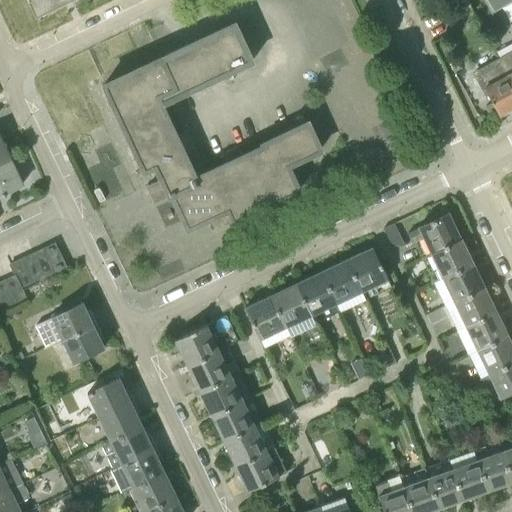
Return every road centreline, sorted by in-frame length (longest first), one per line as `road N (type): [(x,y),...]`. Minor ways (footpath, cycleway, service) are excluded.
road 1 (residential): [(469,169),(128,332)]
road 2 (residential): [(212,511),(128,332)]
road 3 (residential): [(386,0),(469,169)]
road 4 (residential): [(8,71),(157,0)]
road 5 (residential): [(68,203),(8,71)]
road 6 (residential): [(128,332),(68,203)]
